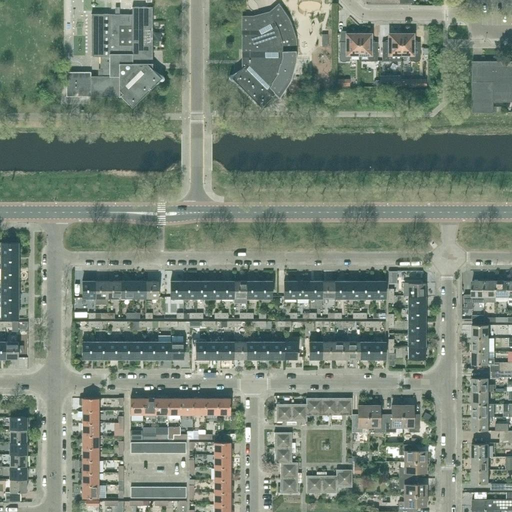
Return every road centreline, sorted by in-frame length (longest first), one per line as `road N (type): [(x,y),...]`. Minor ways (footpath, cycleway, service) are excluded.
road 1 (residential): [(448,257),(57,257)]
road 2 (tertiary): [(448,213),(202,213)]
road 3 (unclassified): [(202,213),(197,0)]
road 4 (residential): [(253,382),(54,382)]
road 5 (residential): [(449,383),(253,382)]
road 6 (tertiary): [(202,213),(56,213)]
road 7 (residential): [(479,15),(364,14),(350,3)]
road 8 (residential): [(252,511),(253,382)]
road 9 (residential): [(55,511),(54,382)]
road 10 (residential): [(449,511),(449,383)]
road 11 (residential): [(449,383),(448,257)]
road 12 (residential): [(54,382),(57,257)]
